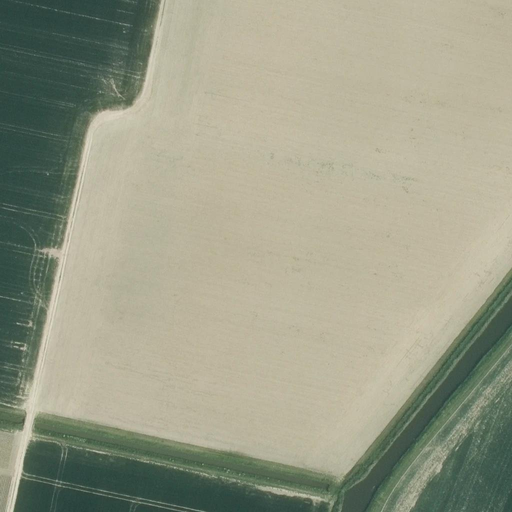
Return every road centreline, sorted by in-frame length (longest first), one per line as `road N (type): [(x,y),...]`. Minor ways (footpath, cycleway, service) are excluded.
road 1 (track): [(9,511),(89,136),(141,101),(165,0)]
road 2 (track): [(511,339),(374,511)]
